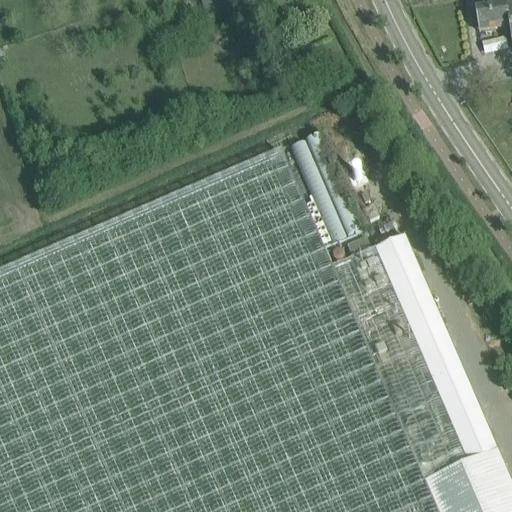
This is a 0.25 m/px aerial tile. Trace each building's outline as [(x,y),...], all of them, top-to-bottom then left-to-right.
[(249,8),(246,0),(200,0),(209,23),(249,8)] [(511,4),(476,10),(479,33),(510,29),(511,45),(511,4)] [(224,35),(211,39),(216,53),(229,48),(224,35)] [(511,511),(511,484),(499,455),(497,455),(490,439),(492,438),(406,240),(333,271),(283,156),(0,277),(0,511),(511,511)] [(370,223),(379,219),(375,209),(365,213),(370,223)] [(371,250),(367,240),(348,248),(352,258),(371,250)]
